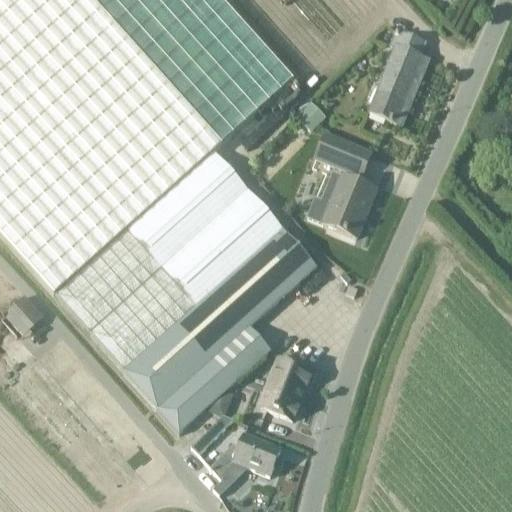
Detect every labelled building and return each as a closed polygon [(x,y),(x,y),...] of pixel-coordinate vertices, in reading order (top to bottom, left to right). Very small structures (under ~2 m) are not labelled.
[(0,0),(0,239),(60,307),(220,163),(298,93),(217,0),(0,0)] [(401,130),(401,129),(419,86),(415,84),(424,60),(422,59),(426,47),(395,35),(389,51),(394,53),(368,117),(401,130)] [(310,135),(325,120),(311,106),(296,120),(310,135)] [(306,222),(322,228),(355,242),(375,193),(356,186),(359,180),(361,181),(370,158),(324,139),(315,163),(344,175),(342,180),(333,176),(321,204),(314,202),(306,222)] [(220,163),(60,307),(123,376),(282,233),(220,163)] [(282,233),(123,376),(179,439),(273,354),(250,331),(317,272),(282,233)] [(22,341),(44,321),(25,300),(3,319),(22,341)] [(279,364),(260,412),(273,417),(278,419),(279,419),(292,424),(311,377),(279,364)] [(192,452),(199,459),(233,424),(223,420),(192,452)] [(219,482),(234,467),(271,481),(282,452),(243,438),(239,447),(235,445),(210,471),(219,482)]
